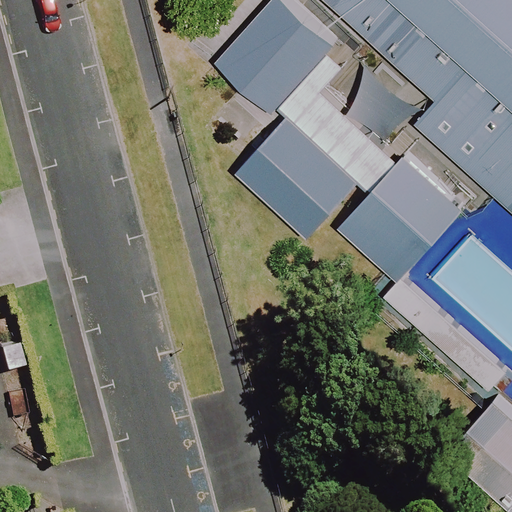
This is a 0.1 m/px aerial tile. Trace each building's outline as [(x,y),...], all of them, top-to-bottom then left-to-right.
[(340,39),(295,0),(271,0),(220,58),(277,109),(340,39)] [(511,0),(406,0),(472,59),(511,95),(511,0)] [(511,95),(472,59),(419,118),(511,202),(511,95)] [(363,175),(292,109),(242,166),(313,232),(363,175)] [(469,201),(411,148),(344,221),(403,274),(469,201)] [(511,405),(500,394),(450,444),(511,499),(511,405)]
